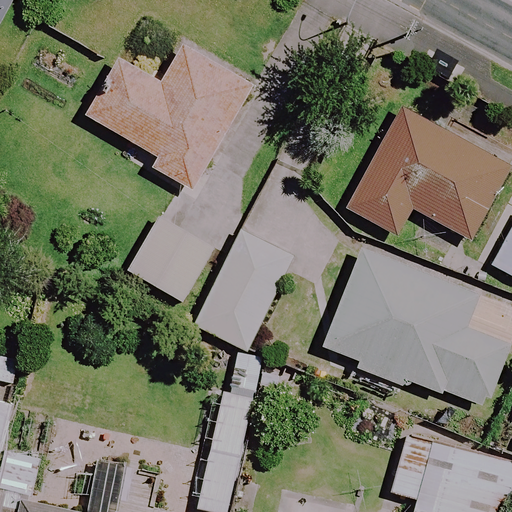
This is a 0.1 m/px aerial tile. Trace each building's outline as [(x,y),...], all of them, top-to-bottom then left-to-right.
[(0,0),(0,24),(12,0),(0,0)] [(167,74),(146,80),(123,66),(89,122),(154,161),(148,170),(191,196),(255,92),(183,48),(167,74)] [(510,171),(397,109),(340,212),(396,242),(411,214),(469,246),(510,171)] [(212,251),(160,221),(128,276),(180,306),(212,251)] [(511,228),(489,266),(511,280),(511,228)] [(292,265),(241,237),(193,324),(245,352),(292,265)] [(361,254),(324,351),(356,364),(354,370),(403,389),(405,383),(485,413),(510,349),(438,322),(450,288),(361,254)] [(230,511),(261,359),(230,353),(197,511),(230,511)] [(0,453),(8,408),(0,406),(0,453)] [(511,511),(511,463),(401,439),(389,495),(416,501),(413,511),(511,511)] [(114,511),(123,471),(90,465),(81,511),(57,511),(29,506),(37,461),(1,455),(0,461),(0,511),(114,511)]
